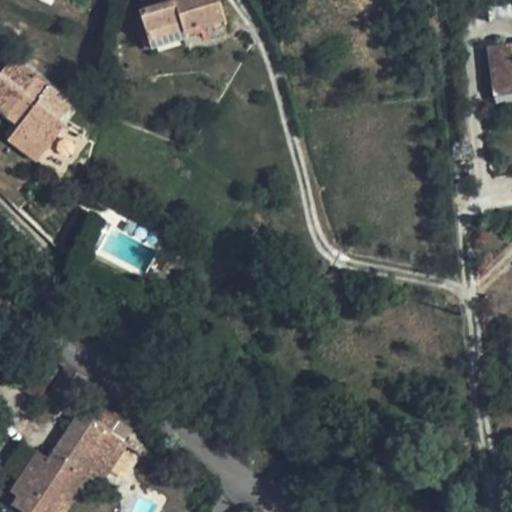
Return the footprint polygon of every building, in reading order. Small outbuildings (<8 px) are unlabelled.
[(167,0),(143,8),(139,10),(149,41),(184,30),(185,34),(226,20),(219,0),(167,0)] [(140,0),(143,8),(167,0),(140,0)] [(185,34),(184,30),(149,41),(152,50),(187,39),(185,34)] [(511,41),(486,44),(491,95),(511,93),(511,41)] [(0,73),(12,58),(0,48),(0,73)] [(72,104),(12,58),(0,73),(0,111),(6,116),(11,110),(23,120),(16,130),(45,152),(67,124),(60,120),(72,104)] [(45,152),(16,130),(8,139),(37,162),(45,152)] [(167,264),(154,257),(150,265),(157,269),(152,278),(173,289),(185,267),(170,259),(167,264)] [(52,359),(27,342),(19,354),(44,371),(52,359)] [(118,420),(95,405),(88,417),(110,432),(118,420)] [(88,417),(80,412),(49,459),(39,452),(11,492),(18,497),(13,505),(22,511),(49,511),(52,509),(64,490),(74,497),(86,478),(99,486),(127,443),(110,432),(88,417)] [(63,511),(74,497),(64,490),(52,509),(49,511),(63,511)]
